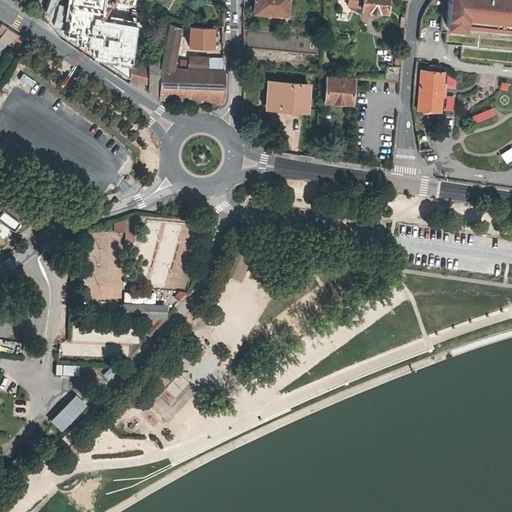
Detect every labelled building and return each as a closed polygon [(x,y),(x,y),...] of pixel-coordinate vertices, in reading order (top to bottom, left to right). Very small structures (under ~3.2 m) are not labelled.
[(70,0),(69,7),(102,13),(104,0),(70,0)] [(257,0),(257,12),(290,15),(290,0),(257,0)] [(363,0),(363,7),(362,9),(387,11),(388,0),(363,0)] [(511,0),(447,0),(444,44),(461,46),(460,59),(511,63),(511,0)] [(0,33),(4,36),(8,29),(2,25),(0,28),(0,33)] [(187,34),(196,35),(197,27),(188,26),(187,34)] [(162,67),(173,68),(180,29),(168,27),(163,61),(162,67)] [(25,40),(8,29),(4,36),(1,40),(11,46),(12,44),(19,49),(25,40)] [(105,43),(107,35),(99,32),(96,40),(105,43)] [(244,32),(244,48),(322,55),(324,39),(244,32)] [(190,59),(190,69),(207,69),(207,59),(190,59)] [(222,70),(222,60),(207,59),(207,69),(222,70)] [(162,67),(163,61),(150,61),(150,67),(131,65),(130,79),(149,86),(149,92),(160,99),(162,67)] [(399,80),(400,67),(387,65),(385,79),(399,80)] [(190,69),(173,68),(162,67),(160,99),(192,101),(222,103),(222,70),(207,69),(190,69)] [(426,70),(420,70),(417,109),(423,110),(423,113),(432,114),(432,110),(438,111),(441,71),(435,71),(435,68),(426,67),(426,70)] [(351,102),(352,78),(320,76),(320,83),(325,84),(324,100),(351,102)] [(267,107),(306,111),(308,85),(269,81),(267,107)] [(473,124),(495,115),(491,108),(470,116),(473,124)] [(133,216),(126,219),(134,244),(140,242),(133,216)] [(234,248),(224,271),(241,278),(251,255),(234,248)] [(224,271),(222,276),(239,283),(241,278),(224,271)] [(154,335),(165,321),(165,308),(124,306),(124,308),(109,307),(108,320),(124,320),(157,320),(149,331),(154,335)] [(0,350),(12,351),(12,342),(0,341),(0,350)] [(55,366),(54,376),(71,376),(71,367),(55,366)] [(112,374),(109,371),(103,377),(107,380),(112,374)] [(61,432),(82,411),(72,401),(50,422),(61,432)]
